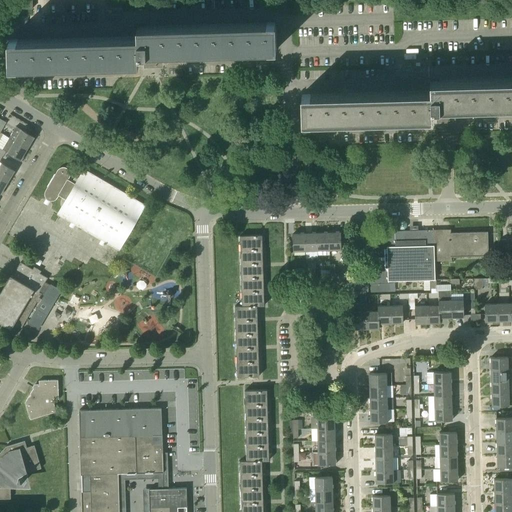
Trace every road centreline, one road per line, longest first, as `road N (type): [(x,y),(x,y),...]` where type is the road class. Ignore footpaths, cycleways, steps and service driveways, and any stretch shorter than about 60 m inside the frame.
road 1 (residential): [(511,207),(292,215),(201,209)]
road 2 (residential): [(355,511),(356,367),(393,344),(470,337)]
road 3 (residential): [(207,358),(28,360)]
road 4 (residential): [(475,511),(470,337)]
road 5 (residential): [(201,209),(58,131)]
road 6 (residential): [(211,511),(207,358)]
road 7 (residential): [(207,358),(201,209)]
